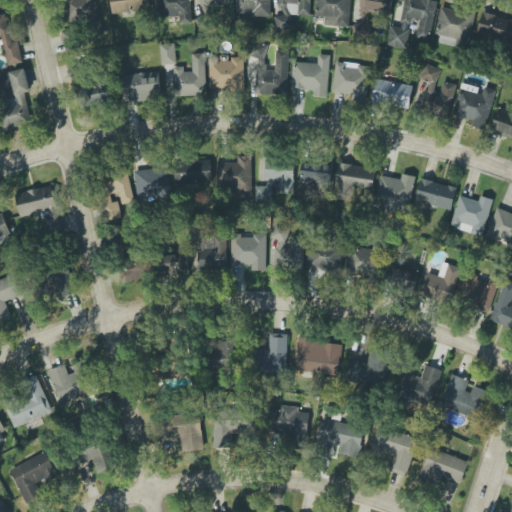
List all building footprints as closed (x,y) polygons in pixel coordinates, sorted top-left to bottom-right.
[(110,0),(113,15),(143,10),(141,0),(110,0)] [(180,25),(191,24),(190,0),(156,0),(157,17),(180,17),(180,25)] [(270,0),(235,0),(236,16),(271,17),(270,0)] [(311,15),(311,0),(279,0),(279,16),(276,15),(276,28),(292,29),(292,15),(311,15)] [(349,27),(351,0),(316,0),(315,16),(325,17),(325,25),(349,27)] [(392,0),(361,0),(356,35),(367,37),(371,11),(390,14),(392,0)] [(436,1),(430,0),(404,0),(400,27),(390,26),(387,45),(407,48),(412,19),(419,20),(416,41),(430,43),(436,1)] [(438,42),(466,50),(475,15),(442,6),(434,34),(440,36),(438,42)] [(508,19),(482,12),(477,33),(502,39),(508,19)] [(8,66),(23,63),(19,41),(11,42),(6,14),(0,15),(0,36),(2,36),(8,66)] [(76,29),(61,33),(67,53),(81,49),(76,29)] [(175,44),(161,44),(161,65),(176,64),(175,44)] [(256,94),(287,95),(289,51),(276,51),(276,71),(266,71),(266,45),(251,44),(251,58),(257,58),(256,94)] [(174,97),(207,95),(205,53),(192,54),(193,72),(184,72),(184,67),(173,67),(174,97)] [(317,64),(293,62),(291,89),(314,90),(314,97),(327,98),(330,55),(318,54),(317,64)] [(245,88),(244,59),(210,60),(211,89),(245,88)] [(332,95),(367,98),(370,66),(335,62),(332,95)] [(456,85),(443,81),(440,93),(434,91),(440,69),(424,65),(420,80),(428,82),(422,104),(449,112),(456,85)] [(0,112),(4,130),(32,124),(25,94),(31,92),(25,68),(9,72),(15,98),(0,101),(0,112)] [(0,83),(1,88),(11,86),(9,73),(0,74),(0,83)] [(123,74),(123,101),(159,101),(159,73),(123,74)] [(408,110),(413,86),(376,79),(371,103),(408,110)] [(496,91),(482,86),(481,89),(462,83),(453,115),(473,121),(471,127),(485,131),(496,91)] [(511,125),(510,125),(511,122),(503,118),(503,117),(496,114),(490,132),(511,140),(511,125)] [(251,157),(238,157),(238,163),(218,163),(218,193),(252,193),(251,157)] [(174,161),(175,184),(211,183),(211,160),(174,161)] [(255,201),(272,202),(272,182),(280,182),(280,195),(293,195),(294,162),(266,161),(265,186),(256,186),(255,201)] [(333,167),(303,162),(299,182),(330,188),(333,167)] [(335,194),(352,196),(353,187),(373,189),(376,168),(338,164),(335,194)] [(169,168),(135,170),(137,200),(170,198),(169,168)] [(134,202),(127,170),(104,175),(109,197),(101,198),(105,221),(121,218),(118,202),(112,203),(110,194),(119,192),(121,205),(134,202)] [(415,177),(402,174),(401,179),(381,175),(374,208),(393,212),(394,205),(409,208),(415,177)] [(416,203),(452,210),(457,187),(420,179),(416,203)] [(20,217),(45,212),(49,232),(62,230),(53,186),(16,193),(20,217)] [(492,199),(480,196),(479,200),(458,196),(451,228),(484,236),(492,199)] [(511,213),(497,208),(487,235),(511,245),(511,249),(511,213)] [(3,213),(0,214),(0,237),(10,234),(3,213)] [(226,236),(214,237),(214,241),(199,241),(199,269),(227,269),(226,236)] [(266,236),(231,237),(231,265),(252,265),(252,271),(267,271),(266,236)] [(276,248),(275,268),(303,269),(304,238),(292,238),(291,249),(276,248)] [(310,271),(342,269),(342,245),(309,247),(310,271)] [(378,249),(350,247),(348,274),(375,276),(378,249)] [(126,283),(156,276),(150,253),(121,260),(126,283)] [(159,275),(188,275),(188,254),(158,255),(159,275)] [(427,274),(421,296),(452,304),(461,267),(442,263),(439,277),(427,274)] [(51,288),(58,286),(60,298),(76,294),(69,266),(47,272),(51,288)] [(417,289),(417,270),(388,269),(387,288),(417,289)] [(0,280),(0,321),(11,317),(5,301),(21,296),(14,275),(0,280)] [(461,292),(469,294),(466,305),(491,310),(497,282),(491,281),(464,276),(461,292)] [(491,321),(510,328),(509,330),(511,330),(511,284),(504,282),(491,321)] [(260,348),(260,371),(287,372),(288,334),(269,333),(269,349),(260,348)] [(210,368),(233,369),(233,338),(210,338),(210,368)] [(343,344),(298,338),(294,370),(338,376),(343,344)] [(384,388),(391,354),(371,350),(368,363),(351,359),(346,380),(384,388)] [(49,371),(61,404),(93,393),(81,362),(72,365),(75,372),(69,375),(65,365),(49,371)] [(431,405),(442,370),(425,365),(422,377),(403,371),(396,394),(431,405)] [(471,381),(452,374),(441,406),(477,419),(487,391),(470,385),(471,381)] [(52,412),(36,376),(19,384),(25,396),(4,405),(15,429),(52,412)] [(272,436),(308,438),(309,413),(299,412),(299,407),(280,406),(280,412),(273,412),(272,436)] [(214,448),(232,448),(232,436),(252,436),(252,409),(214,409),(214,448)] [(182,451),(203,450),(201,414),(162,416),(164,439),(181,438),(182,451)] [(340,454),(360,457),(365,427),(323,420),(318,453),(333,455),(335,446),(341,447),(340,454)] [(390,471),(407,476),(418,439),(379,427),(372,450),(394,457),(390,471)] [(87,468),(87,460),(109,462),(110,445),(77,444),(76,468),(87,468)] [(461,483),(469,462),(430,448),(418,481),(438,488),(442,477),(461,483)] [(24,503),(42,496),(37,484),(56,477),(47,453),(11,467),(24,503)]
